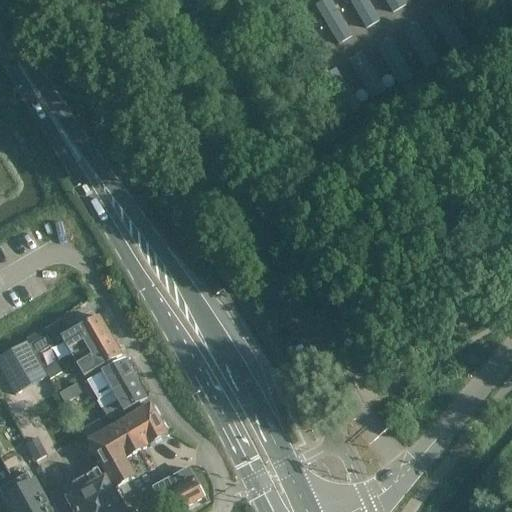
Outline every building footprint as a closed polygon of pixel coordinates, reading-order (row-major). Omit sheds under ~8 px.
[(346,0),(367,33),(380,25),(365,0),(346,0)] [(383,0),(394,18),(407,9),(401,0),(383,0)] [(339,49),(352,40),(328,1),(314,9),(339,49)] [(454,57),(467,49),(443,9),(429,17),(454,57)] [(312,64),(325,55),(301,16),(287,24),(312,64)] [(426,73),(439,65),(415,25),(402,33),(426,73)] [(400,89),(413,80),(389,41),(376,49),(400,89)] [(372,104),(386,96),(361,56),(348,64),(372,104)] [(347,121),(361,113),(336,73),(323,81),(347,121)] [(100,317),(70,335),(63,339),(73,358),(111,336),(100,317)] [(46,336),(30,346),(36,357),(53,346),(46,336)] [(111,336),(73,358),(84,377),(122,355),(111,336)] [(28,344),(0,359),(0,372),(14,398),(48,380),(28,344)] [(87,397),(96,391),(107,384),(112,393),(136,380),(125,360),(102,374),(103,374),(99,377),(98,375),(80,386),(87,397)] [(45,371),(51,381),(63,373),(58,364),(45,371)] [(136,380),(112,393),(117,402),(110,406),(116,417),(147,399),(136,380)] [(168,436),(150,406),(107,431),(100,420),(83,430),(89,440),(87,441),(114,489),(135,477),(126,460),(168,436)] [(38,440),(27,445),(36,463),(47,457),(38,440)] [(179,511),(204,498),(188,469),(153,489),(165,511),(179,511)] [(75,495),(68,499),(75,511),(120,511),(103,479),(98,471),(70,486),(75,495)] [(13,511),(51,511),(35,481),(5,496),(13,511)]
